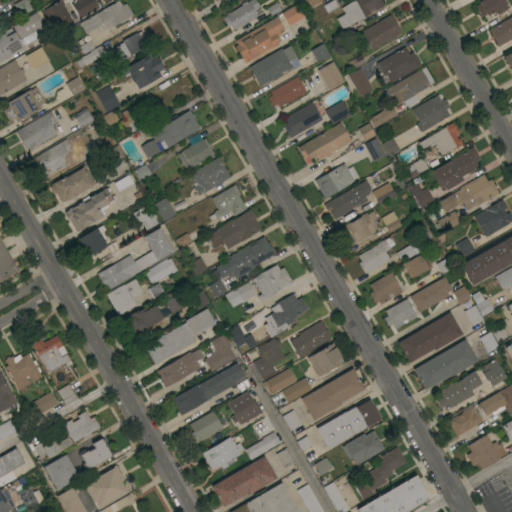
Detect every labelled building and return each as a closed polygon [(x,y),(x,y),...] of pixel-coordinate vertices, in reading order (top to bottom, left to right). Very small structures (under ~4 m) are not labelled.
[(20,16),(13,5),(21,0),(26,0),(27,1),(28,0),(29,0),(32,5),(30,7),(32,9),(20,16)] [(43,10),(61,0),(73,23),(61,30),(55,19),(49,22),(43,10)] [(93,0),(100,11),(80,22),(70,5),(78,0),(93,0)] [(231,31),(223,17),(242,6),(241,4),(246,1),(247,3),(251,0),(255,0),(259,7),(253,10),(257,16),(231,31)] [(322,0),(304,10),(298,0),(322,0)] [(342,30),(336,19),(345,14),(341,8),(354,0),(380,0),(384,5),(364,17),(364,18),(362,20),(361,18),(342,30)] [(504,0),(506,2),(505,3),(506,5),(504,5),(507,9),(498,15),(495,11),(486,16),(486,14),(481,17),(475,6),(479,3),(478,2),(481,0),(504,0)] [(132,15),(126,19),(126,20),(120,23),(120,22),(105,31),(101,25),(98,27),(94,30),(94,29),(92,30),(93,32),(89,35),(87,33),(85,34),(79,24),(118,1),(121,6),(125,4),(132,15)] [(288,26),(281,14),(298,3),(306,15),(288,26)] [(20,40),(12,26),(36,13),(35,12),(40,9),(50,28),(45,31),(42,27),(20,40)] [(372,50),(361,32),(390,14),(401,33),(372,50)] [(511,38),(497,47),(488,30),(511,16),(511,38)] [(247,62),(245,59),(242,60),(234,47),(237,45),(235,41),(276,17),(283,29),(279,31),(281,34),(277,36),(279,41),(277,42),(278,44),(247,62)] [(0,66),(0,32),(10,27),(12,32),(14,31),(25,52),(0,66)] [(136,32),(137,33),(140,32),(148,45),(117,63),(110,51),(114,48),(113,47),(122,42),(121,41),(136,32)] [(83,54),(79,47),(79,46),(76,41),(86,35),(94,48),(83,54)] [(310,51),(322,43),(329,55),(316,62),(310,51)] [(85,65),(84,64),(80,67),(79,65),(78,66),(77,63),(76,62),(81,59),(81,58),(90,52),(100,46),(104,54),(85,65)] [(281,48),(282,50),(289,46),(296,57),(288,62),(292,68),(281,74),(282,75),(272,81),(271,80),(259,87),(248,67),(281,48)] [(32,70),(24,56),(40,47),(48,61),(32,70)] [(389,84),(388,81),(384,83),(381,78),(383,76),(376,63),(404,47),(408,54),(412,52),(415,56),(421,65),(389,84)] [(511,51),(511,73),(503,57),(511,51)] [(137,90),(134,83),(131,82),(129,77),(129,75),(125,68),(148,55),(150,58),(156,55),(164,69),(158,72),(161,76),(137,90)] [(361,55),(366,63),(352,71),(347,62),(361,55)] [(0,95),(0,68),(14,60),(20,70),(22,69),(24,72),(22,73),(26,80),(0,95)] [(317,70),(332,62),(344,82),(328,91),(317,70)] [(414,95),(418,102),(408,108),(404,101),(394,107),(384,90),(420,69),(420,70),(424,67),(433,83),(414,95)] [(372,90),(359,97),(347,75),(360,68),(372,90)] [(296,76),(305,92),(278,108),(276,104),(272,107),(267,98),(271,95),(269,92),(296,76)] [(77,77),(84,90),(72,96),(65,84),(77,77)] [(94,94),(108,86),(119,105),(105,113),(94,94)] [(44,102),(38,106),(40,109),(17,122),(14,118),(8,121),(2,111),(9,107),(7,103),(14,99),(13,97),(17,95),(18,97),(35,87),(44,102)] [(421,132),(416,124),(418,123),(411,110),(437,95),(440,101),(444,99),(449,107),(445,109),(449,115),(421,132)] [(341,101),(349,114),(331,124),(324,111),(341,101)] [(289,138),(282,126),(287,124),(283,118),(311,102),(321,120),(289,138)] [(137,103),(148,123),(131,132),(128,127),(124,129),(120,122),(124,120),(120,113),(137,103)] [(374,128),(368,119),(391,106),(396,115),(374,128)] [(112,110),(119,122),(108,128),(101,117),(112,110)] [(160,152),(159,151),(146,158),(139,147),(151,140),(151,141),(153,140),(149,133),(188,110),(199,128),(160,152)] [(26,152),(15,132),(49,111),(56,122),(51,125),(56,134),(26,152)] [(93,121),(88,124),(87,122),(79,127),(74,118),(87,111),(93,121)] [(94,131),(98,128),(96,124),(102,120),(115,143),(104,150),(94,131)] [(452,122),(457,131),(453,133),(456,138),(459,138),(461,142),(460,144),(441,155),(434,142),(433,143),(434,145),(430,147),(429,145),(422,149),(418,143),(452,122)] [(333,151),(334,153),(326,157),(325,156),(318,160),(317,159),(310,163),(306,157),(303,159),(296,146),(297,147),(340,123),(351,141),(333,151)] [(357,130),(368,123),(375,135),(364,141),(357,130)] [(213,154),(211,156),(190,168),(190,167),(185,170),(176,155),(181,152),(181,151),(201,140),(204,138),(213,154)] [(363,145),(375,138),(385,155),(373,162),(363,145)] [(382,144),(392,138),(393,140),(394,139),(399,148),(398,149),(399,150),(389,156),(382,144)] [(65,139),(71,149),(63,154),(69,164),(42,179),(31,159),(65,139)] [(124,157),(108,167),(101,154),(117,145),(124,157)] [(444,190),(442,186),(439,188),(429,172),(433,170),(433,169),(472,147),(478,158),(474,161),(478,166),(460,177),(462,180),(444,190)] [(197,196),(193,188),(197,186),(190,174),(218,157),(229,177),(197,196)] [(421,158),(427,168),(417,174),(418,175),(411,179),(404,168),(421,158)] [(324,199),(314,181),(344,163),(347,169),(352,166),(358,177),(353,180),(354,181),(324,199)] [(145,164),(150,174),(139,180),(133,171),(145,164)] [(56,195),(53,193),(49,188),(51,183),(79,168),(79,167),(81,166),(82,166),(84,166),(85,167),(95,184),(88,189),(87,188),(76,195),(76,196),(67,201),(67,200),(61,203),(56,195)] [(128,175),(132,183),(118,192),(113,183),(128,175)] [(487,199),(486,200),(489,205),(481,210),(478,204),(466,211),(462,202),(443,213),(437,201),(460,189),(459,188),(483,175),(486,181),(491,179),(498,193),(487,199)] [(365,180),(370,189),(368,194),(364,197),(367,201),(345,213),(346,214),(341,217),(340,216),(333,220),(328,211),(327,212),(323,205),(365,180)] [(378,205),(371,192),(388,183),(395,196),(378,205)] [(234,185),(239,194),(237,195),(245,209),(233,216),(230,211),(216,219),(215,218),(210,221),(208,217),(213,214),(212,213),(217,210),(210,199),(234,185)] [(69,221),(68,221),(64,213),(65,213),(64,212),(67,210),(73,207),(81,203),(80,200),(88,196),(90,198),(100,192),(100,191),(105,188),(106,189),(108,188),(110,191),(108,192),(113,202),(107,205),(108,207),(102,210),(104,214),(102,215),(102,216),(93,222),(80,230),(80,229),(76,232),(69,221)] [(426,188),(433,201),(420,208),(412,195),(426,188)] [(153,204),(165,197),(175,214),(163,221),(153,204)] [(511,220),(485,237),(473,216),(501,200),(506,208),(503,210),(506,214),(509,212),(511,218),(511,220)] [(146,230),(141,221),(138,223),(132,214),(145,206),(150,215),(153,213),(159,222),(146,230)] [(226,249),(223,243),(214,248),(213,247),(212,248),(211,246),(212,246),(206,236),(215,230),(215,229),(249,209),(261,229),(226,249)] [(461,221),(443,232),(436,221),(455,210),(461,221)] [(341,227),(365,213),(366,215),(373,211),(378,220),(374,222),(377,228),(374,230),(374,232),(356,243),(355,241),(351,244),(341,227)] [(389,233),(380,218),(392,211),(401,226),(389,233)] [(87,257),(77,238),(95,228),(102,225),(105,230),(102,231),(105,238),(102,240),(106,246),(87,257)] [(96,274),(124,258),(126,262),(131,259),(133,262),(151,251),(142,237),(159,228),(173,252),(106,291),(96,274)] [(432,242),(426,246),(427,248),(401,262),(396,253),(409,245),(408,243),(427,232),(432,242)] [(179,248),(175,240),(186,233),(191,241),(179,248)] [(511,261),(471,285),(459,265),(511,234),(511,261)] [(253,266),(254,268),(235,279),(232,275),(228,277),(227,275),(220,278),(214,267),(230,258),(229,256),(263,236),(266,243),(268,242),(275,253),(253,266)] [(364,274),(358,263),(360,262),(357,256),(377,245),(376,244),(384,239),(384,240),(390,237),(394,244),(389,247),(390,249),(384,252),(389,259),(364,274)] [(455,244),(467,237),(473,250),(462,256),(455,244)] [(0,239),(13,261),(12,262),(17,269),(18,271),(1,281),(0,279),(0,239)] [(410,279),(402,265),(427,250),(434,263),(430,265),(432,267),(410,279)] [(188,264),(189,263),(186,258),(193,254),(196,259),(200,257),(206,269),(194,276),(188,264)] [(177,271),(172,273),(171,272),(155,282),(154,281),(150,283),(144,274),(148,271),(147,270),(166,259),(167,260),(170,258),(177,271)] [(291,283),(287,286),(286,285),(274,291),(275,293),(260,302),(257,296),(261,294),(252,279),(257,276),(259,274),(276,264),(279,270),(283,267),(291,283)] [(511,266),(511,292),(511,293),(506,286),(501,289),(494,277),(511,266)] [(393,270),(405,290),(380,305),(378,301),(374,304),(368,294),(372,291),(368,285),(393,270)] [(444,277),(451,290),(446,293),(446,294),(447,294),(448,296),(418,313),(416,310),(417,309),(409,296),(444,277)] [(142,292),(131,297),(136,305),(117,316),(105,294),(123,284),(123,285),(134,279),(142,292)] [(219,279),(226,291),(214,298),(207,286),(219,279)] [(147,289),(160,281),(165,291),(152,299),(147,289)] [(231,307),(225,295),(248,282),(255,294),(231,307)] [(452,292),(463,286),(470,298),(459,305),(452,292)] [(164,301),(168,299),(166,295),(178,288),(187,304),(171,314),(164,301)] [(189,297),(201,290),(208,303),(197,310),(189,297)] [(292,293),(296,300),(300,298),(307,309),(303,311),(304,312),(289,320),(290,323),(274,333),(271,328),(272,327),(266,317),(270,315),(269,314),(272,312),(270,308),(275,305),(274,304),(292,293)] [(406,298),(416,317),(407,321),(406,319),(401,322),(402,324),(394,329),(391,324),(387,326),(383,318),(387,316),(384,311),(406,298)] [(487,298),(493,310),(481,317),(475,305),(487,298)] [(162,318),(161,319),(161,320),(148,327),(148,328),(135,336),(124,317),(138,309),(139,310),(147,306),(147,307),(154,303),(162,318)] [(463,311),(474,305),(482,320),(472,326),(463,311)] [(154,365),(144,346),(185,323),(184,321),(206,308),(214,324),(193,336),(196,341),(154,365)] [(449,312),(461,334),(433,350),(433,349),(409,363),(397,342),(449,312)] [(298,357),(289,342),(299,336),(298,334),(320,321),(330,339),(298,357)] [(236,347),(234,342),(233,343),(226,331),(237,325),(244,337),(243,337),(246,342),(236,347)] [(503,327),(504,327),(509,335),(508,336),(508,337),(498,343),(492,333),(503,327)] [(478,338),(489,332),(498,347),(487,353),(478,338)] [(211,372),(203,359),(211,355),(210,353),(212,352),(207,343),(219,336),(220,336),(224,334),(231,345),(228,347),(235,358),(211,372)] [(40,358),(40,359),(34,348),(31,343),(40,338),(42,342),(46,340),(47,341),(55,336),(70,360),(69,361),(71,364),(66,367),(64,363),(49,372),(40,358)] [(252,362),(260,357),(255,349),(273,338),(274,341),(277,339),(281,345),(278,348),(283,357),(270,364),(274,371),(261,379),(252,362)] [(464,339),(477,361),(449,377),(448,375),(424,390),(412,369),(464,339)] [(307,358),(333,343),(344,361),(334,367),(335,369),(328,372),(327,371),(317,376),(307,358)] [(189,352),(190,353),(198,349),(199,350),(201,349),(205,355),(202,356),(203,357),(196,361),(200,368),(176,381),(165,387),(156,371),(189,352)] [(13,381),(12,382),(11,380),(12,379),(11,378),(7,372),(8,372),(5,367),(7,365),(4,360),(6,359),(6,358),(9,357),(10,357),(11,356),(13,358),(19,354),(21,358),(28,353),(31,357),(30,357),(32,361),(34,361),(36,364),(34,365),(35,366),(36,365),(37,367),(36,368),(38,367),(40,372),(39,373),(41,377),(40,378),(39,377),(33,381),(34,381),(32,382),(29,376),(28,376),(29,378),(27,379),(29,383),(18,390),(13,381)] [(494,359),(498,366),(499,366),(502,371),(501,372),(505,378),(491,386),(487,380),(486,381),(481,373),(483,373),(480,367),(494,359)] [(245,380),(235,385),(233,380),(207,395),(208,398),(209,397),(210,398),(198,405),(198,406),(193,409),(193,408),(180,415),(171,399),(197,384),(198,385),(236,363),(245,380)] [(288,368),(289,370),(290,370),(292,373),(291,373),(295,381),(272,394),(272,393),(269,394),(264,386),(263,386),(261,383),(288,368)] [(352,368),(365,391),(312,421),(300,399),(352,368)] [(434,398),(438,396),(436,393),(440,391),(439,390),(443,388),(444,389),(445,388),(445,387),(451,383),(452,384),(462,379),(461,378),(473,371),(481,384),(469,390),(472,395),(446,410),(444,406),(440,409),(434,398)] [(0,373),(16,402),(16,403),(16,404),(13,406),(13,404),(0,411),(0,373)] [(304,378),(310,390),(287,403),(280,391),(304,378)] [(511,414),(509,416),(503,406),(500,408),(500,407),(496,409),(496,410),(492,413),(492,412),(484,416),(480,409),(478,409),(476,405),(477,404),(511,383),(511,414)] [(57,391),(69,384),(77,399),(65,406),(57,391)] [(246,391),(252,401),(254,400),(261,413),(247,421),(248,422),(246,423),(245,422),(239,425),(237,421),(233,424),(229,417),(234,415),(227,403),(246,391)] [(37,415),(31,403),(50,392),(57,404),(37,415)] [(327,449),(315,429),(345,412),(354,407),(354,408),(369,399),(380,418),(327,449)] [(456,437),(447,421),(462,412),(462,411),(471,406),(472,406),(473,406),(477,413),(478,412),(482,418),(481,419),(482,421),(456,437)] [(301,425),(290,431),(281,416),(292,410),(301,425)] [(39,443),(52,436),(57,443),(67,437),(61,425),(70,420),(72,423),(79,419),(77,416),(85,411),(89,419),(93,416),(96,422),(97,421),(99,426),(98,426),(99,428),(92,432),(93,433),(90,434),(92,436),(86,440),(85,438),(83,439),(82,438),(72,444),(72,445),(48,459),(39,443)] [(196,443),(191,433),(193,432),(188,424),(212,411),(216,419),(221,416),(225,424),(221,426),(222,428),(196,443)] [(511,419),(511,437),(509,439),(501,426),(511,419)] [(0,425),(10,420),(16,431),(0,439),(0,425)] [(250,460),(244,450),(262,440),(261,438),(273,431),(280,443),(250,460)] [(356,465),(351,457),(348,459),(341,447),(344,446),(343,445),(363,433),(364,436),(373,431),(383,449),(356,465)] [(481,470),(476,463),(471,465),(465,455),(470,452),(467,446),(486,434),(491,444),(495,441),(497,445),(499,443),(505,454),(499,458),(500,459),(481,470)] [(86,470),(82,464),(83,463),(79,455),(86,451),(87,452),(94,448),(91,444),(99,439),(98,438),(101,437),(104,441),(102,442),(105,448),(107,447),(109,451),(110,450),(112,453),(109,455),(110,456),(86,470)] [(201,453),(229,437),(233,444),(234,444),(235,445),(239,443),(243,449),(238,452),(239,454),(230,459),(230,460),(225,464),(226,466),(222,469),(220,465),(211,470),(201,453)] [(370,491),(372,494),(362,500),(353,485),(362,480),(360,476),(375,468),(373,464),(382,459),(380,456),(396,447),(405,462),(390,471),(392,474),(383,479),(385,482),(370,491)] [(0,477),(0,456),(15,448),(24,463),(0,477)] [(294,462),(283,468),(275,454),(286,448),(294,462)] [(65,454),(78,478),(56,490),(42,467),(65,454)] [(263,456),(275,478),(246,495),(245,493),(222,507),(210,486),(263,456)] [(320,475),(313,464),(325,457),(331,468),(320,475)] [(98,509),(95,502),(93,503),(82,485),(115,465),(123,480),(120,482),(126,492),(98,509)] [(404,511),(357,511),(356,509),(415,475),(428,498),(404,511)] [(348,510),(344,511),(337,511),(323,487),(332,482),(348,510)] [(297,511),(229,511),(280,483),(297,511)] [(322,511),(308,511),(296,490),(307,484),(322,511)] [(38,505),(27,511),(17,494),(28,487),(38,505)] [(71,488),(85,511),(64,511),(56,496),(71,488)] [(5,511),(0,511),(0,492),(2,495),(6,492),(14,506),(10,508),(11,509),(5,511)]
